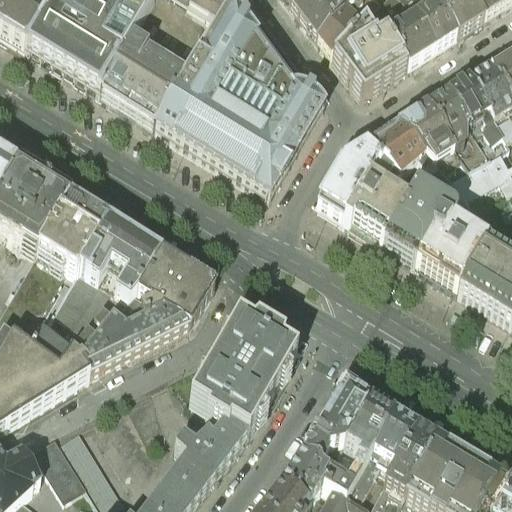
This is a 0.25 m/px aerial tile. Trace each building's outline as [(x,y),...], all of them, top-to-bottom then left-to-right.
[(0,0),(0,52),(6,56),(22,65),(50,19),(37,11),(41,3),(35,0),(0,0)] [(61,0),(50,19),(22,65),(68,93),(98,111),(163,0),(61,0)] [(163,0),(98,111),(105,114),(127,128),(152,143),(234,3),(229,0),(163,0)] [(280,0),(278,3),(316,50),(349,15),(332,0),(280,0)] [(414,0),(387,0),(390,3),(406,18),(409,23),(427,11),(414,0)] [(440,0),(441,1),(427,11),(434,17),(455,50),(482,33),(461,0),(440,0)] [(461,0),(482,33),(511,15),(502,0),(461,0)] [(511,14),(511,0),(502,0),(511,15),(511,14)] [(234,3),(152,143),(166,151),(267,211),(322,119),(234,3)] [(367,28),(361,35),(374,54),(384,48),(382,45),(406,18),(390,3),(377,17),(367,28)] [(349,15),(316,50),(330,69),(357,39),(349,30),(359,20),(367,28),(377,17),(367,6),(364,4),(363,5),(355,14),(352,11),(349,15)] [(427,11),(409,23),(434,64),(455,50),(434,17),(427,11)] [(409,23),(406,18),(382,45),(384,48),(406,81),(434,64),(409,23)] [(361,35),(357,39),(330,69),(361,110),(406,81),(384,48),(374,54),(361,35)] [(511,67),(487,83),(511,123),(511,67)] [(487,83),(465,97),(491,137),(504,128),(511,123),(487,83)] [(452,105),(445,110),(467,144),(473,152),(491,137),(465,97),(460,100),(458,101),(452,105)] [(452,164),(453,166),(464,160),(463,147),(467,144),(445,110),(429,120),(425,122),(452,164)] [(405,135),(396,141),(429,176),(431,178),(452,164),(425,122),(416,128),(405,135)] [(511,139),(504,128),(491,137),(500,151),(503,155),(504,155),(511,149),(511,139)] [(491,137),(473,152),(487,174),(498,168),(498,169),(507,160),(504,155),(503,155),(500,151),(491,137)] [(429,176),(396,141),(389,146),(377,153),(364,161),(377,173),(398,191),(414,178),(420,184),(429,176)] [(464,160),(453,166),(466,186),(487,174),(473,152),(467,144),(463,147),(464,160)] [(377,173),(364,161),(354,167),(342,175),(316,219),(341,235),(364,195),(377,173)] [(452,164),(431,178),(448,196),(466,186),(453,166),(452,164)] [(448,196),(425,208),(440,219),(441,218),(450,225),(451,227),(452,229),(453,231),(453,233),(452,238),(473,227),(465,212),(498,195),(505,211),(511,207),(511,177),(505,181),(498,169),(498,168),(487,174),(466,186),(448,196)] [(0,206),(14,182),(0,173),(0,206)] [(398,191),(377,173),(364,195),(404,220),(413,205),(398,191)] [(414,178),(398,191),(413,205),(425,208),(448,196),(431,178),(429,176),(420,184),(414,178)] [(14,182),(0,206),(0,248),(34,269),(66,213),(14,182)] [(364,195),(341,235),(381,259),(404,220),(364,195)] [(436,254),(448,240),(452,238),(453,233),(453,231),(452,229),(451,227),(450,225),(441,218),(440,219),(425,208),(413,205),(404,220),(381,259),(413,278),(430,250),(436,254)] [(511,207),(505,211),(493,217),(503,235),(501,236),(501,237),(481,247),(476,253),(484,258),(485,256),(511,252),(511,207)] [(106,238),(66,213),(34,269),(10,311),(28,321),(33,323),(39,322),(43,318),(63,285),(74,291),(106,238)] [(106,238),(74,291),(52,329),(85,346),(100,327),(112,335),(134,310),(159,269),(106,238)] [(452,238),(448,240),(436,254),(430,250),(413,278),(455,303),(483,259),(484,258),(476,253),(452,238)] [(511,275),(483,259),(455,303),(511,337),(511,275)] [(218,305),(159,269),(134,310),(182,344),(218,305)] [(182,344),(134,310),(112,335),(100,327),(85,346),(52,329),(29,367),(78,399),(182,344)] [(28,321),(10,311),(0,325),(0,346),(9,353),(28,321)] [(253,345),(236,335),(191,415),(208,425),(205,430),(220,438),(227,443),(229,440),(246,450),(272,407),(294,370),(278,360),(281,354),(266,346),(256,340),(253,345)] [(9,353),(0,346),(0,445),(78,399),(29,367),(9,353)] [(341,399),(300,466),(316,476),(317,479),(326,484),(367,414),(341,399)] [(367,414),(326,484),(319,495),(322,497),(344,511),(364,473),(391,427),(367,414)] [(391,427),(364,473),(387,488),(415,441),(391,427)] [(227,443),(220,438),(205,447),(194,458),(180,451),(173,462),(184,472),(152,511),(197,511),(246,450),(229,440),(227,443)] [(387,488),(373,511),(399,511),(435,454),(415,441),(387,488)] [(120,511),(77,442),(54,456),(82,502),(88,511),(120,511)] [(59,511),(65,511),(82,502),(54,456),(51,452),(30,464),(59,511)] [(484,511),(497,489),(435,454),(399,511),(484,511)] [(300,466),(278,498),(296,511),(311,511),(322,497),(319,495),(326,484),(317,479),(316,476),(300,466)] [(20,511),(36,496),(18,470),(4,477),(0,473),(0,511),(20,511)] [(511,511),(511,497),(505,493),(497,489),(484,511),(511,511)] [(267,511),(296,511),(278,498),(267,511)] [(344,511),(329,503),(324,511),(344,511)]
